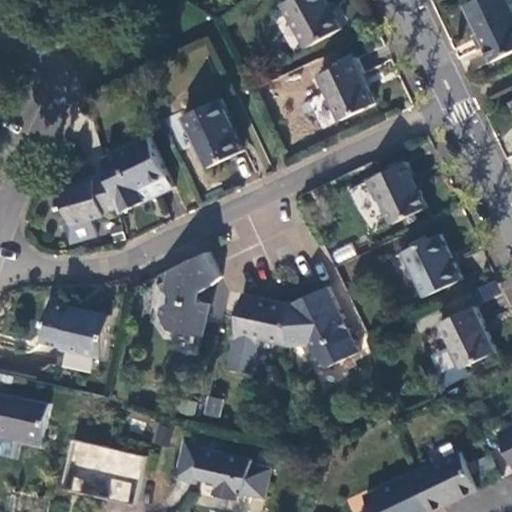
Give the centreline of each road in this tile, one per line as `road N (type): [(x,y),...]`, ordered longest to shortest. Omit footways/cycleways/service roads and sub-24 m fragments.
road 1 (residential): [(0,262),(66,270),(142,256),(459,105)]
road 2 (residential): [(0,237),(63,92),(60,69)]
road 3 (residential): [(459,105),(511,214)]
